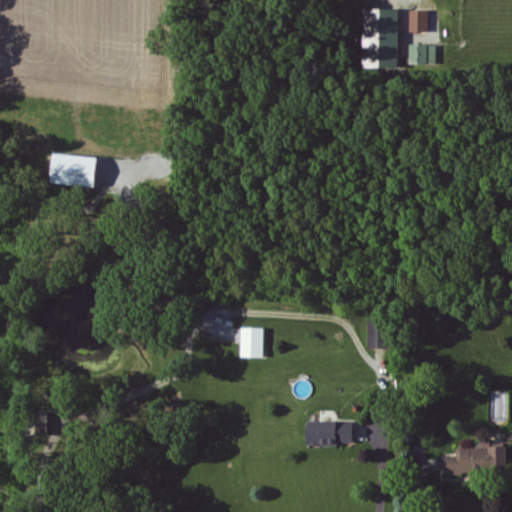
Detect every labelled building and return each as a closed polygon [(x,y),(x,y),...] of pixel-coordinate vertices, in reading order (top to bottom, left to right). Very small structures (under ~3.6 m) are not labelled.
[(409,12),(373,12),(372,71),(408,71),(409,12)] [(436,13),(417,13),(416,34),(436,35),(436,13)] [(417,67),(442,67),(443,47),(417,46),(417,67)] [(110,160),(64,157),(63,186),(108,189),(110,160)] [(375,352),(398,351),(397,322),(374,323),(375,352)] [(272,360),(272,331),(250,330),(249,360),(272,360)] [(317,447),(363,447),(362,424),(317,424),(317,447)] [(511,450),(464,450),(464,458),(452,458),(452,475),(511,476),(511,450)]
